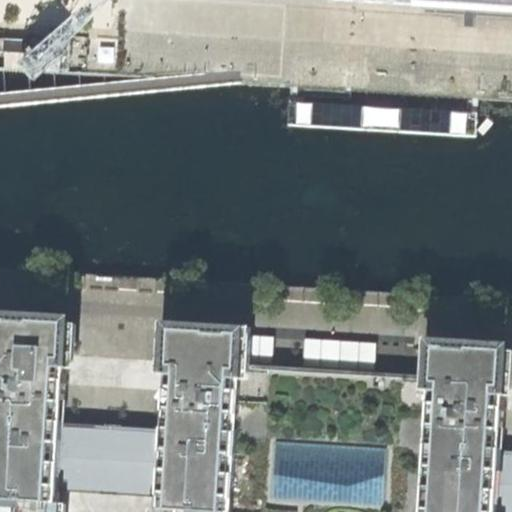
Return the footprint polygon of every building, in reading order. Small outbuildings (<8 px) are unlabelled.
[(511,0),(329,0),(330,3),(428,9),(511,13),(511,0)] [(313,121),(317,124),(320,126),(325,127),(330,127),(458,136),(471,132),(477,124),(473,116),(462,110),(351,103),(330,102),(325,102),(322,102),(318,103),(314,106),(311,113),(313,121)] [(0,511),(60,511),(61,504),(63,484),(63,481),(59,481),(60,458),(62,434),(66,435),(66,433),(68,402),(69,384),(72,337),(73,324),(15,321),(0,319),(0,511)] [(499,511),(500,509),(496,509),(498,485),(499,461),(504,461),(504,460),(506,434),(509,372),(511,351),(436,346),(434,377),(391,374),(283,368),(252,366),(245,366),(247,335),(172,331),(171,353),(169,388),(167,408),(165,439),(165,441),(169,441),(168,464),(166,487),(162,487),(162,489),(160,509),(160,511),(499,511)] [(309,367),(379,365),(379,340),(308,342),(309,367)] [(63,484),(162,489),(162,487),(166,487),(168,464),(169,441),(165,441),(165,439),(66,433),(66,435),(62,434),(60,458),(59,481),(63,481),(63,484)] [(500,509),(511,510),(511,460),(504,460),(504,461),(499,461),(498,485),(496,509),(500,509)]
